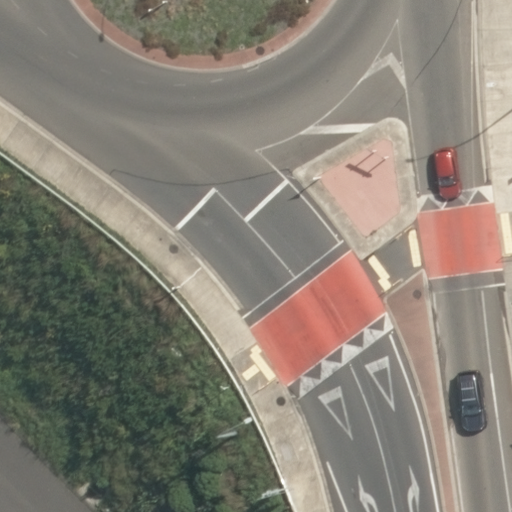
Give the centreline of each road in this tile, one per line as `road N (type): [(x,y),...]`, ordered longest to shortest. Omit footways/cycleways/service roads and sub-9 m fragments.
road 1 (secondary): [(418,0),(488,511)]
road 2 (secondary): [(397,511),(358,372),(326,309),(283,253),(122,99)]
road 3 (secondary): [(381,0),(368,26),(317,76),(252,105),(205,110),(122,99)]
